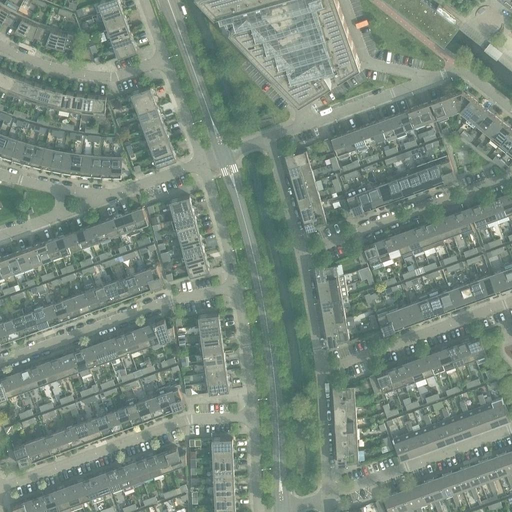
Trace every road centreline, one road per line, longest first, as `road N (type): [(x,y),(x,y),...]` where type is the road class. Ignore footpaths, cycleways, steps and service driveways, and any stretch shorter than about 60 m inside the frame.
road 1 (tertiary): [(281,511),(267,326),(225,156)]
road 2 (residential): [(511,108),(460,68),(266,138)]
road 3 (residential): [(0,488),(190,420),(254,417)]
road 4 (residential): [(0,361),(171,300),(237,287)]
road 5 (residential): [(301,254),(511,175)]
road 6 (residential): [(321,369),(511,301)]
road 7 (residential): [(327,494),(511,428)]
road 8 (residential): [(164,60),(114,77),(88,76),(0,48)]
road 9 (tertiary): [(225,156),(166,0)]
road 10 (residential): [(254,417),(237,287)]
road 11 (residential): [(237,287),(204,163)]
road 12 (residential): [(327,494),(321,369)]
road 13 (residential): [(301,254),(266,138)]
